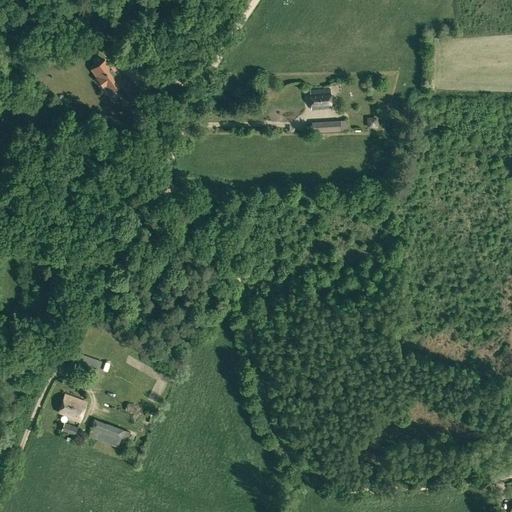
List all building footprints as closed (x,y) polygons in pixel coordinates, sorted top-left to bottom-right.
[(121,93),(128,102),(138,95),(131,86),(125,77),(120,81),(105,60),(92,69),(107,89),(111,86),(114,89),(117,87),(121,93)] [(311,110),(332,108),(330,89),(310,90),(311,110)] [(312,122),(312,132),(340,130),(340,121),(312,122)] [(76,368),(91,374),(93,369),(99,371),(102,361),(81,354),(76,368)] [(68,418),(79,422),(87,402),(65,394),(59,412),(69,416),(68,418)] [(124,410),(134,413),(136,406),(126,403),(124,410)] [(88,436),(118,447),(121,437),(124,430),(94,419),(88,436)] [(61,430),(74,435),(78,427),(64,422),(61,430)]
